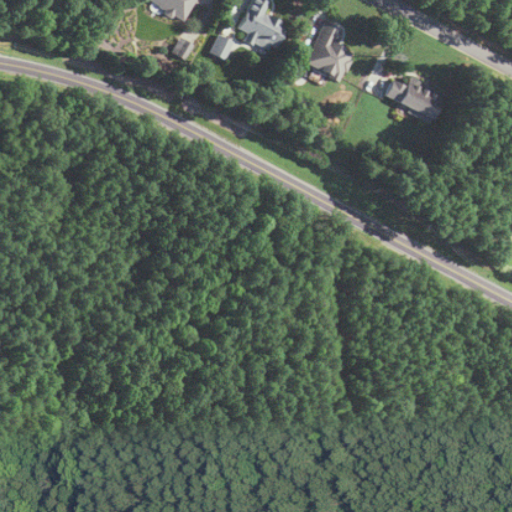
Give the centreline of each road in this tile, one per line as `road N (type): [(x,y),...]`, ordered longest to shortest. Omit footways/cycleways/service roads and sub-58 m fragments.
road 1 (residential): [(511,301),(143,106),(0,64)]
road 2 (residential): [(370,511),(333,332),(350,217)]
road 3 (residential): [(511,74),(376,0)]
